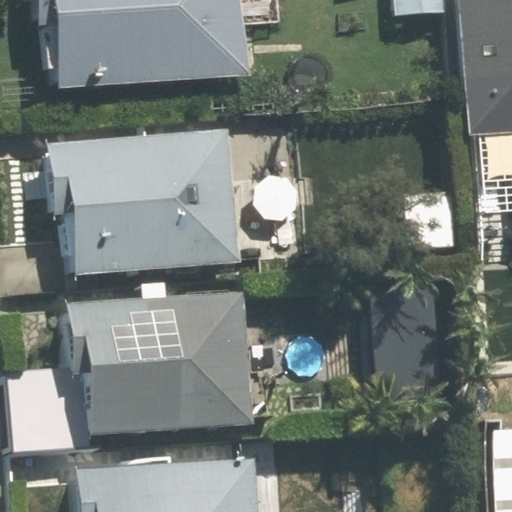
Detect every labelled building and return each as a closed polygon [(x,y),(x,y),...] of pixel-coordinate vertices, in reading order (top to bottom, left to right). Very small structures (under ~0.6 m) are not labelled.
[(48,92),(243,79),(237,0),(26,0),(29,27),(44,26),(48,92)] [(440,13),(438,0),(389,0),(390,16),(440,13)] [(479,134),(483,199),(511,197),(511,0),(446,0),(456,136),(479,134)] [(229,268),(219,129),(42,141),(47,218),(59,217),(63,279),(229,268)] [(446,195),(393,198),(396,247),(449,244),(446,195)] [(79,437),(246,426),(237,293),(58,305),(63,380),(75,379),(79,437)] [(488,511),(511,511),(511,427),(486,428),(488,511)] [(249,511),(245,457),(66,468),(69,511),(249,511)]
